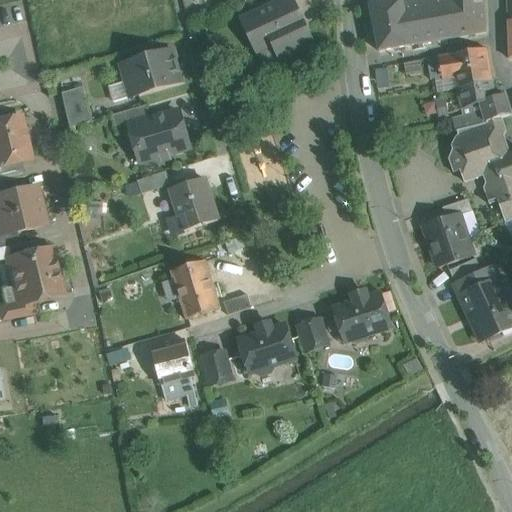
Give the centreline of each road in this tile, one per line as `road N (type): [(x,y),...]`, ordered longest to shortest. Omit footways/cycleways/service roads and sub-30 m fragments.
road 1 (tertiary): [(354,0),(369,155),(393,242),(511,502)]
road 2 (residential): [(0,331),(65,320),(83,307),(43,88)]
